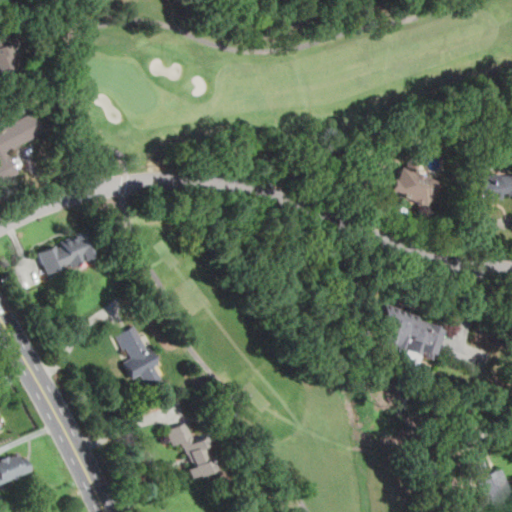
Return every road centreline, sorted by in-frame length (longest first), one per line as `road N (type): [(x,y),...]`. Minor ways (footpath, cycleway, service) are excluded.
road 1 (track): [(455,0),(271,48),(226,46),(163,23),(117,17),(73,34),(58,53),(69,114),(84,144),(126,160),(122,196),(132,232),(187,342),(305,511)]
road 2 (residential): [(0,223),(87,187),(186,182),(308,209),(439,262),(511,269)]
road 3 (tertiary): [(106,511),(0,314)]
